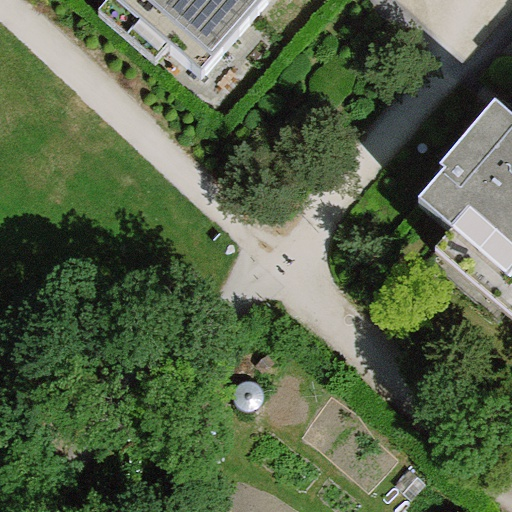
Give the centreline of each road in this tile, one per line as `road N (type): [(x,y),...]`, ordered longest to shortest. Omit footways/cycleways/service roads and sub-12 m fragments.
road 1 (track): [(282,260),(5,0)]
road 2 (track): [(511,478),(282,260)]
